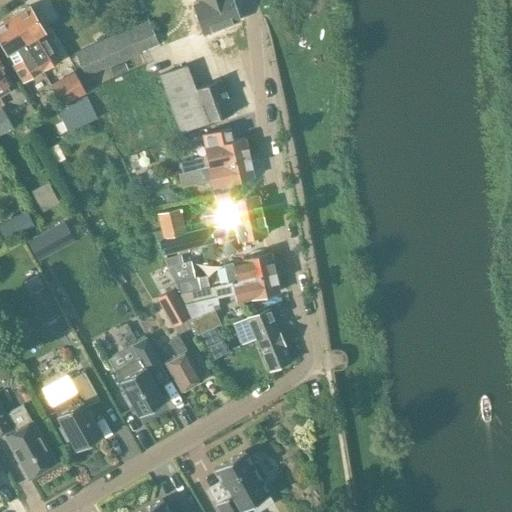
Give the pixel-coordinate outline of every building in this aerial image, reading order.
[(233,0),(201,0),(199,1),(193,3),(204,33),(241,20),(233,0)] [(55,61),(39,33),(44,30),(29,5),(11,16),(41,69),(55,61)] [(41,69),(11,16),(0,22),(0,42),(7,53),(9,52),(15,62),(12,63),(23,80),(41,69)] [(75,53),(86,78),(159,44),(148,19),(75,53)] [(0,52),(0,96),(9,91),(5,84),(10,81),(0,62),(0,57),(2,56),(0,52)] [(187,65),(159,74),(180,133),(209,122),(196,88),(187,65)] [(52,83),(50,85),(62,106),(86,92),(74,71),(62,78),(52,83)] [(235,113),(222,78),(196,88),(209,122),(235,113)] [(98,117),(87,95),(57,110),(68,133),(98,117)] [(0,134),(12,128),(1,106),(0,106),(0,134)] [(182,162),(180,162),(182,171),(250,157),(245,136),(233,139),(230,127),(202,134),(205,145),(205,147),(204,147),(207,156),(182,162)] [(212,183),(226,180),(226,183),(254,176),(250,157),(182,171),(180,172),(182,184),(211,178),(212,183)] [(40,205),(56,198),(49,183),(34,189),(40,205)] [(207,215),(195,217),(197,229),(263,214),(258,194),(235,199),(234,191),(217,195),(219,202),(216,203),(218,212),(207,214),(207,215)] [(162,237),(185,231),(180,208),(157,213),(162,237)] [(0,225),(4,235),(32,225),(26,209),(0,218),(0,225)] [(263,214),(197,229),(198,229),(185,231),(162,237),(156,238),(161,250),(212,239),(212,236),(237,231),(239,240),(267,233),(263,214)] [(64,223),(50,231),(29,243),(38,257),(59,246),(73,238),(64,223)] [(213,285),(275,272),(270,251),(243,258),(243,259),(223,264),(227,282),(213,285)] [(188,261),(168,265),(178,288),(179,288),(179,292),(188,291),(200,289),(197,277),(192,278),(188,261)] [(279,291),(275,272),(213,285),(216,297),(234,293),(236,300),(252,297),(279,291)] [(38,274),(24,282),(46,322),(60,314),(38,274)] [(174,288),(157,298),(173,326),(189,316),(174,288)] [(269,370),(291,361),(269,308),(248,317),(269,370)] [(191,320),(197,334),(220,324),(214,310),(191,320)] [(200,333),(214,359),(229,351),(215,326),(200,333)] [(181,391),(203,378),(178,335),(171,340),(179,354),(165,362),(181,391)] [(157,404),(165,400),(149,372),(161,365),(145,338),(131,345),(139,358),(114,372),(125,391),(122,393),(129,406),(132,404),(139,415),(146,411),(149,412),(157,407),(157,404)] [(67,375),(42,388),(63,427),(59,429),(67,442),(70,440),(76,451),(87,445),(90,445),(98,441),(99,438),(102,436),(86,408),(100,400),(84,373),(70,381),(67,375)] [(35,424),(33,425),(23,405),(8,413),(0,399),(0,434),(4,432),(8,438),(29,478),(56,463),(35,424)] [(231,495),(217,504),(221,511),(256,511),(275,501),(270,493),(271,492),(263,479),(266,477),(267,474),(260,462),(256,462),(254,463),(246,450),(215,468),(231,495)] [(141,511),(171,511),(164,499),(141,511)]
